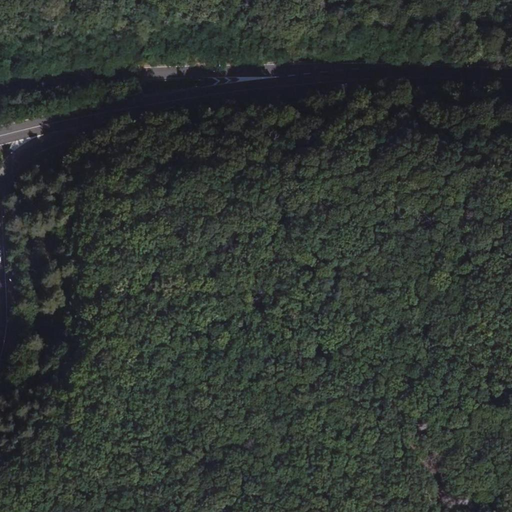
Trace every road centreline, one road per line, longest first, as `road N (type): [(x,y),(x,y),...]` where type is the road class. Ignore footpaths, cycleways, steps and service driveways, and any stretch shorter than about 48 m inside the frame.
road 1 (secondary): [(335,78),(289,68),(149,71),(0,86)]
road 2 (secondary): [(335,78),(55,122)]
road 3 (secondary): [(511,80),(335,78)]
